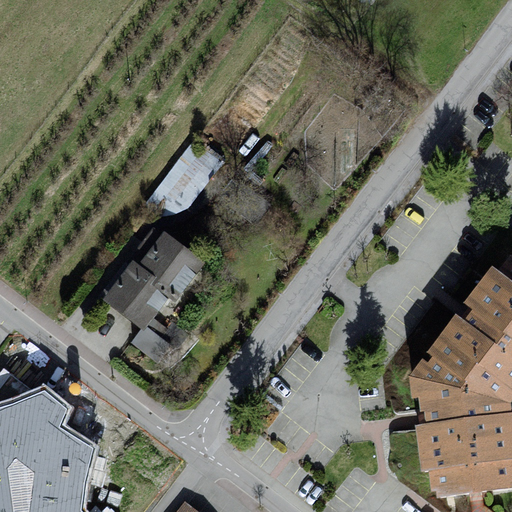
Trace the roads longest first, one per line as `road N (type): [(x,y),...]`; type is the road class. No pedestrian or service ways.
road 1 (unclassified): [(511,16),(186,441)]
road 2 (unclassified): [(0,303),(186,441)]
road 3 (track): [(442,108),(297,0)]
road 4 (unclassified): [(186,441),(285,511)]
